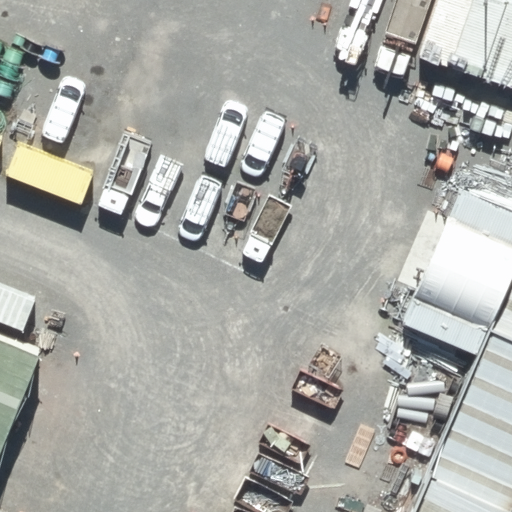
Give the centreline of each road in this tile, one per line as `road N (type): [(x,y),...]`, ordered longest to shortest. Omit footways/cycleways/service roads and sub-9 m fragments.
road 1 (unknown): [(193,309),(228,295),(289,249),(440,78)]
road 2 (unknown): [(193,309),(114,511)]
